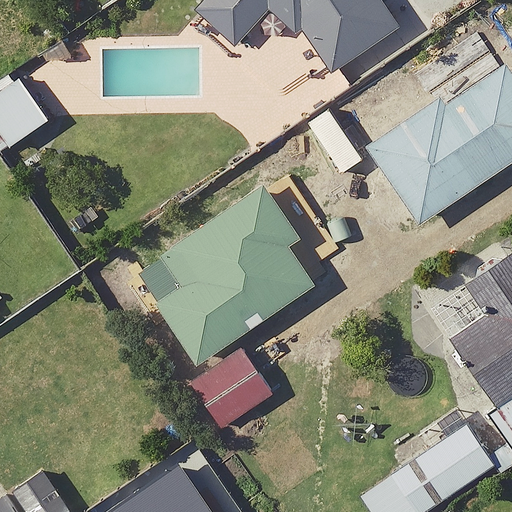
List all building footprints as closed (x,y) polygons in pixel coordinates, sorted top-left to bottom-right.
[(216,0),(203,13),(240,48),(277,9),(346,76),(404,15),(388,0),(216,0)] [(55,134),(30,83),(0,97),(0,142),(7,157),(55,134)] [(511,267),(413,333),(427,354),(456,335),(505,408),(493,416),(511,444),(511,267)] [(439,511),(504,468),(476,426),(370,499),(378,511),(439,511)] [(211,511),(186,475),(131,511),(116,511),(112,506),(103,511),(211,511)] [(0,511),(21,511),(13,499),(0,507),(0,511)]
